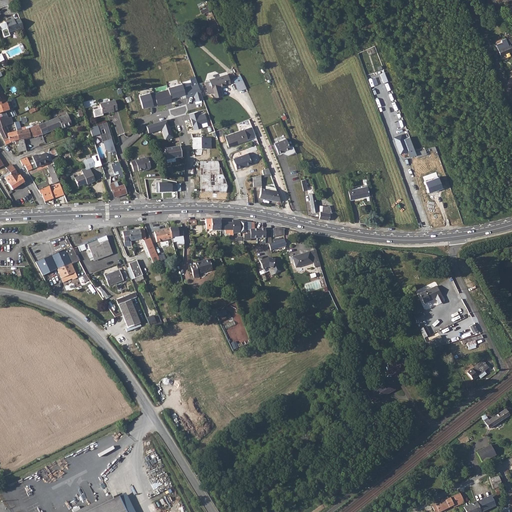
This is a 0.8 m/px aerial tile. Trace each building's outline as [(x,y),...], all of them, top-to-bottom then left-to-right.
[(24,30),(21,20),(15,21),(15,20),(6,23),(6,24),(1,26),(3,31),(5,39),(11,37),(9,34),(18,31),(18,32),(24,30)] [(497,48),(500,55),(509,52),(510,54),(511,52),(511,48),(511,46),(511,45),(511,37),(506,40),(507,43),(497,48)] [(217,77),(209,80),(210,81),(205,82),(209,94),(214,93),(216,97),(223,95),(221,91),(220,91),(219,87),(221,86),(226,85),(226,84),(230,83),(228,74),(217,77)] [(369,79),(372,87),(379,84),(377,77),(369,79)] [(246,88),(242,79),(235,82),(239,91),(246,88)] [(182,99),(186,98),(183,88),(182,84),(168,88),(168,89),(171,98),(181,96),(182,99)] [(196,98),(197,101),(203,99),(198,84),(183,88),(186,98),(190,97),(190,96),(194,95),(195,98),(196,98)] [(157,105),(158,106),(165,104),(165,103),(168,103),(172,102),(171,98),(168,89),(154,93),(157,105)] [(153,106),(157,105),(154,93),(154,92),(139,96),(143,108),(153,105),(153,106)] [(114,100),(99,104),(100,108),(94,110),(93,112),(95,118),(103,116),(102,114),(109,112),(109,113),(114,112),(113,111),(117,110),(114,100)] [(199,115),(198,111),(189,114),(194,130),(202,127),(201,123),(207,122),(205,113),(199,115)] [(7,116),(0,117),(0,131),(3,139),(8,137),(7,134),(10,133),(8,130),(6,125),(13,123),(11,117),(9,118),(8,115),(7,116)] [(43,123),(39,125),(42,135),(54,129),(62,126),(62,128),(72,125),(68,115),(58,118),(57,117),(43,123)] [(166,120),(146,126),(148,133),(162,129),(165,140),(173,138),(170,127),(168,127),(166,120)] [(110,152),(111,152),(112,155),(116,154),(106,122),(90,128),(92,134),(96,133),(96,135),(100,134),(102,142),(103,142),(106,150),(107,149),(107,152),(110,151),(110,152)] [(19,131),(16,131),(19,140),(24,139),(35,136),(40,135),(42,135),(39,125),(30,128),(29,128),(26,129),(19,131)] [(244,129),(225,136),(229,147),(241,142),(240,142),(248,139),(256,136),(252,126),(244,129)] [(8,137),(3,139),(6,145),(10,143),(10,142),(14,141),(15,144),(18,143),(19,147),(18,147),(19,152),(26,150),(24,139),(19,140),(16,131),(10,133),(7,134),(8,137)] [(211,138),(193,138),(193,149),(211,148),(211,138)] [(286,139),(275,143),(279,155),(283,153),(285,153),(286,155),(288,155),(295,152),(294,149),(292,145),(289,146),(286,139)] [(169,148),(164,149),(166,159),(182,157),(180,146),(169,148)] [(427,148),(415,152),(416,155),(417,157),(427,154),(426,152),(433,150),(435,157),(439,156),(435,146),(427,148)] [(36,155),(32,156),(33,160),(37,167),(37,168),(50,162),(46,153),(37,156),(36,155)] [(248,153),(233,159),(237,169),(252,163),(248,153)] [(99,159),(98,155),(92,156),(93,157),(95,165),(96,167),(102,165),(99,159)] [(27,157),(20,161),(22,166),(24,165),(28,172),(33,169),(29,161),(29,162),(27,157)] [(86,169),(89,167),(95,165),(93,157),(83,161),(86,169)] [(147,157),(131,162),(134,171),(138,170),(138,171),(145,169),(147,170),(150,169),(151,167),(147,157)] [(123,177),(118,162),(111,164),(114,172),(117,171),(118,171),(120,178),(123,177)] [(53,168),(52,165),(52,164),(47,166),(48,169),(47,169),(53,184),(59,181),(53,168)] [(11,165),(6,168),(10,173),(15,170),(11,165)] [(104,168),(106,174),(113,172),(110,165),(104,168)] [(78,187),(84,185),(87,183),(87,185),(95,181),(89,167),(86,169),(81,171),(83,175),(75,178),(78,187)] [(15,170),(10,173),(10,174),(5,178),(9,185),(12,190),(19,186),(24,182),(20,175),(19,175),(15,170)] [(261,175),(253,176),(253,186),(262,186),(261,175)] [(438,177),(425,181),(429,192),(442,187),(438,177)] [(117,182),(110,184),(114,198),(126,194),(123,185),(118,186),(117,182)] [(164,183),(158,184),(158,193),(171,193),(171,185),(164,183)] [(49,186),(39,191),(38,191),(40,194),(41,194),(45,201),(52,199),(64,194),(60,184),(54,186),(53,185),(49,186)] [(280,201),(275,187),(266,185),(265,188),(261,188),(259,197),(276,201),(280,201)] [(352,188),(348,189),(350,200),(369,195),(367,186),(352,190),(352,188)] [(220,189),(217,195),(224,199),(227,192),(220,189)] [(314,193),(309,194),(312,212),(317,211),(314,193)] [(320,211),(319,219),(324,220),(330,221),(330,216),(330,213),(332,213),(330,205),(326,206),(320,205),(319,211),(320,211)] [(220,219),(205,219),(206,230),(211,229),(211,231),(220,230),(220,222),(220,219)] [(232,222),(220,222),(220,230),(220,246),(223,246),(223,242),(222,242),(223,235),(224,235),(224,233),(229,233),(229,235),(233,235),(233,233),(234,233),(234,237),(233,237),(234,242),(240,241),(241,243),(244,243),(243,240),(243,234),(240,235),(240,233),(239,221),(232,220),(232,222)] [(242,221),(239,221),(240,233),(246,233),(246,230),(249,229),(251,229),(251,222),(247,222),(242,221)] [(251,229),(249,229),(250,239),(265,238),(265,229),(255,229),(255,222),(251,222),(251,229)] [(181,227),(169,229),(171,238),(172,243),(177,242),(177,244),(184,242),(181,227)] [(283,229),(277,227),(273,229),(273,237),(284,235),(283,229)] [(169,229),(169,228),(154,232),(156,242),(171,238),(169,229)] [(139,229),(129,231),(129,233),(130,241),(135,240),(139,240),(142,239),(143,240),(150,257),(153,265),(160,262),(156,253),(150,238),(146,239),(144,229),(139,230),(139,229)] [(129,233),(129,231),(122,232),(124,244),(124,243),(125,248),(132,247),(131,244),(130,241),(129,233)] [(87,243),(87,245),(93,259),(94,261),(112,253),(105,236),(89,242),(87,243)] [(49,256),(54,269),(68,263),(78,259),(71,246),(49,256)] [(309,252),(292,257),(296,267),(313,262),(314,267),(320,265),(320,264),(318,260),(315,250),(314,251),(309,252)] [(158,255),(161,263),(167,261),(163,253),(158,255)] [(262,256),(258,258),(263,269),(268,267),(272,268),(274,274),(279,272),(276,264),(273,263),(274,259),(269,258),(266,259),(266,258),(264,259),(262,256)] [(195,264),(190,266),(194,278),(199,276),(198,273),(212,269),(209,259),(195,263),(195,264)] [(136,260),(128,263),(134,279),(142,275),(141,271),(136,260)] [(68,263),(54,269),(58,278),(72,273),(68,263)] [(128,263),(125,265),(131,280),(134,279),(128,263)] [(104,271),(105,274),(119,269),(118,266),(104,271)] [(14,271),(16,279),(22,277),(20,269),(14,271)] [(119,270),(104,276),(109,286),(123,280),(119,270)] [(72,273),(58,278),(60,283),(74,277),(72,273)] [(319,281),(305,283),(307,291),(320,289),(319,281)] [(436,286),(419,293),(423,303),(435,298),(438,304),(443,302),(436,286)] [(97,289),(95,290),(102,301),(109,312),(114,319),(122,314),(121,312),(115,316),(97,289)] [(135,293),(126,296),(128,301),(131,300),(137,297),(135,293)] [(126,296),(116,300),(118,305),(128,301),(126,296)] [(128,301),(118,305),(121,312),(122,314),(127,328),(140,323),(131,300),(128,301)] [(456,308),(459,315),(466,312),(463,304),(456,308)] [(424,311),(415,315),(417,323),(427,319),(424,311)] [(153,315),(147,317),(151,326),(157,323),(153,315)] [(475,324),(470,326),(474,333),(478,331),(475,324)] [(425,327),(419,330),(423,339),(429,336),(425,327)] [(464,337),(471,335),(469,328),(462,330),(464,337)] [(438,335),(425,342),(428,350),(443,345),(438,335)] [(468,339),(461,341),(462,344),(466,343),(468,348),(476,345),(475,340),(481,339),(480,335),(473,337),(473,338),(468,339)] [(399,360),(387,364),(389,370),(401,367),(399,360)] [(473,380),(478,376),(484,371),(488,368),(482,361),(467,373),(473,380)] [(372,403),(386,395),(387,394),(391,392),(394,390),(390,382),(367,395),(372,403)] [(511,410),(509,407),(485,422),(489,429),(511,414),(511,410)] [(490,445),(477,452),(482,463),(489,459),(491,463),(498,460),(490,445)] [(498,476),(490,480),(493,489),(501,485),(498,476)] [(501,487),(493,490),(495,496),(504,492),(501,487)] [(439,503),(432,506),(435,511),(439,511),(449,508),(449,507),(460,502),(461,504),(464,502),(459,491),(458,492),(458,493),(447,499),(447,498),(441,500),(442,501),(439,503)] [(125,511),(121,504),(125,502),(121,495),(118,497),(117,496),(85,511),(125,511)] [(489,496),(476,502),(481,511),(493,507),(489,496)] [(480,511),(481,511),(476,502),(463,507),(465,511),(480,511)]
